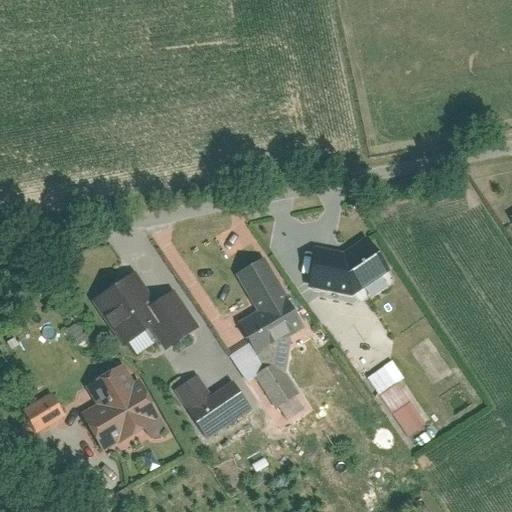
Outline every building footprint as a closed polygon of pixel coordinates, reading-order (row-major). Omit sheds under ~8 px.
[(347,253),(319,250),(311,286),(357,294),(392,270),(370,239),(347,253)] [(268,257),(240,274),(261,309),(242,320),(262,355),(309,327),(268,257)] [(140,272),(96,301),(126,346),(171,317),(140,272)] [(366,377),(377,394),(402,378),(391,361),(366,377)] [(129,364),(91,387),(102,406),(86,416),(107,450),(167,415),(144,377),(138,380),(129,364)] [(201,374),(178,388),(210,438),(254,407),(235,380),(214,393),(201,374)] [(397,383),(378,395),(406,438),(425,425),(397,383)] [(33,435),(65,415),(50,392),(18,412),(33,435)]
